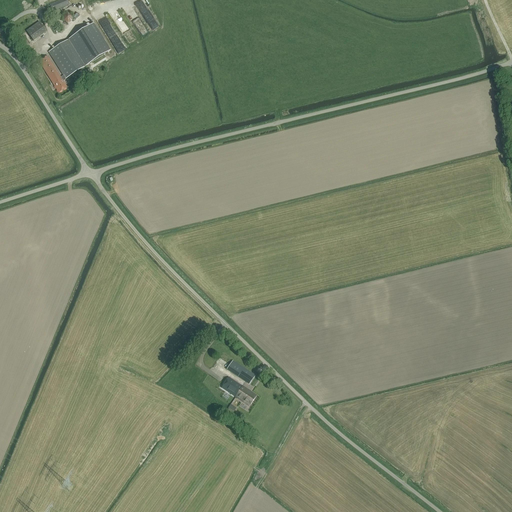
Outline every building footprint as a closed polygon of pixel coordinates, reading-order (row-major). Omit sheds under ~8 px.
[(67,0),(60,0),(49,5),(52,12),(69,5),(67,0)] [(123,18),(117,21),(129,42),(135,38),(123,18)] [(142,35),(147,32),(138,19),(133,22),(142,35)] [(46,32),(39,22),(26,31),(33,41),(46,32)] [(94,24),(71,39),(49,52),(63,76),(61,77),(48,56),(39,62),(59,93),(67,88),(63,80),(110,51),(94,24)] [(110,25),(105,27),(113,43),(115,42),(114,39),(116,38),(110,25)] [(237,364),(237,363),(233,361),(232,361),(232,362),(228,369),(227,369),(249,384),(249,385),(255,376),(237,364)] [(223,385),(222,388),(235,397),(243,387),(229,377),(223,385)] [(243,387),(235,397),(249,407),(257,396),(252,393),(251,394),(250,393),(250,392),(246,389),(243,387)]
